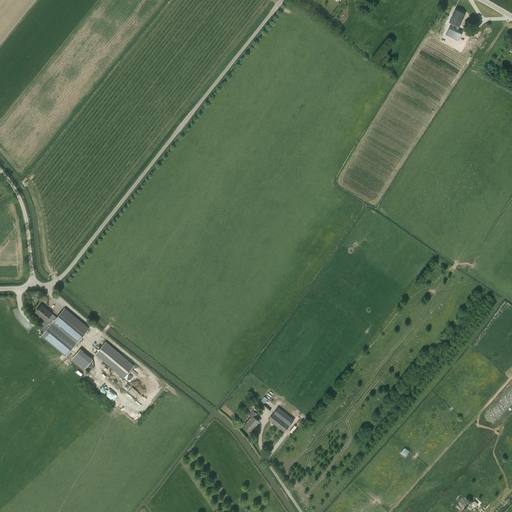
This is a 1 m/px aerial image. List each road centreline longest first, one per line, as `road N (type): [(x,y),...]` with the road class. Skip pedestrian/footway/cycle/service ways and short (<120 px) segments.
road 1 (unclassified): [(32,288),(61,274),(282,0)]
road 2 (unclassified): [(32,288),(24,214),(0,171)]
